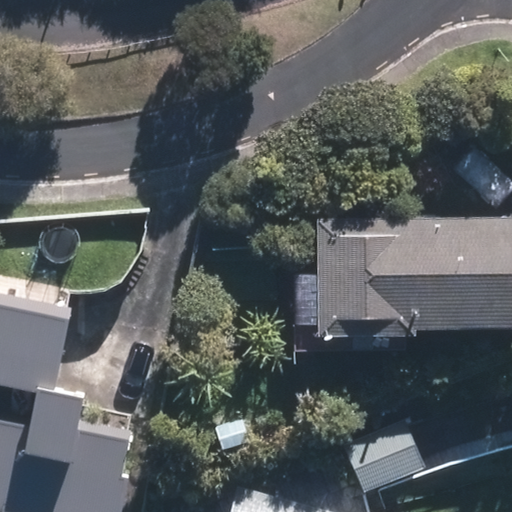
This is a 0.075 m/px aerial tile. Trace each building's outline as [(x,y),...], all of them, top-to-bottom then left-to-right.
[(464,148),(426,149),(428,214),(482,212),(481,199),(502,198),(501,173),(464,174),(464,148)] [(511,221),(312,222),(313,336),(413,336),(413,329),(511,328),(511,221)] [(66,310),(0,294),(0,378),(48,389),(66,310)] [(24,429),(0,423),(0,511),(123,511),(139,440),(81,427),(87,403),(32,392),(24,429)] [(247,419),(216,426),(222,447),(252,440),(247,419)] [(406,421),(347,442),(366,492),(424,470),(406,421)] [(324,511),(238,487),(230,511),(324,511)]
